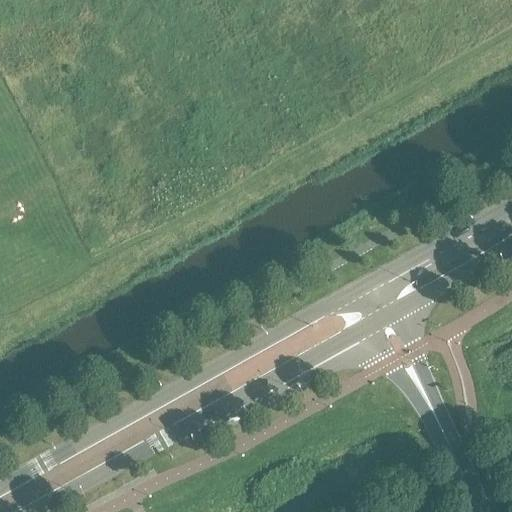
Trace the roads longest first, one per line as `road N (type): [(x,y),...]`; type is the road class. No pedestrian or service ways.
road 1 (tertiary): [(361,286),(0,487)]
road 2 (tertiary): [(34,511),(363,328)]
road 3 (tertiary): [(511,204),(361,286)]
road 4 (tertiary): [(476,511),(418,385)]
road 5 (tertiary): [(393,311),(511,242)]
